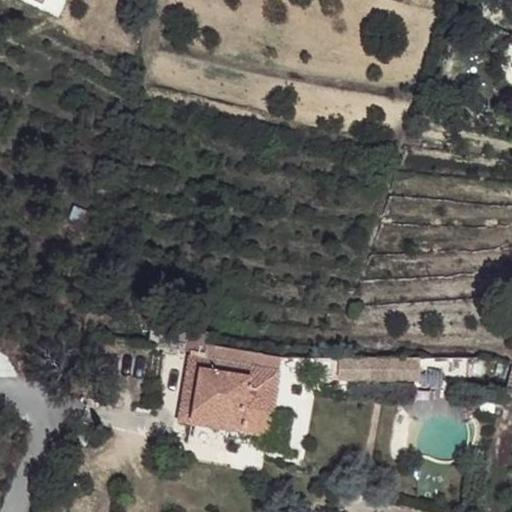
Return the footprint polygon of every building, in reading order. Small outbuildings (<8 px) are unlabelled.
[(147,316),(140,343),(181,348),(185,327),(186,323),(147,316)] [(185,327),(181,348),(185,349),(202,352),(204,343),(205,339),(206,330),(185,327)] [(185,349),(173,418),(236,430),(240,409),(247,410),(255,358),(272,357),(204,343),(202,352),(185,349)] [(334,353),(333,370),(348,371),(350,354),(338,353),(334,353)] [(350,354),(348,371),(383,371),(385,353),(350,354)] [(385,353),(383,371),(414,372),(416,354),(385,353)] [(416,354),(414,372),(448,376),(451,354),(416,354)] [(255,358),(247,410),(265,414),(277,356),(272,357),(255,358)] [(236,430),(244,432),(247,410),(240,409),(236,430)] [(247,410),(244,432),(262,435),(265,414),(247,410)]
